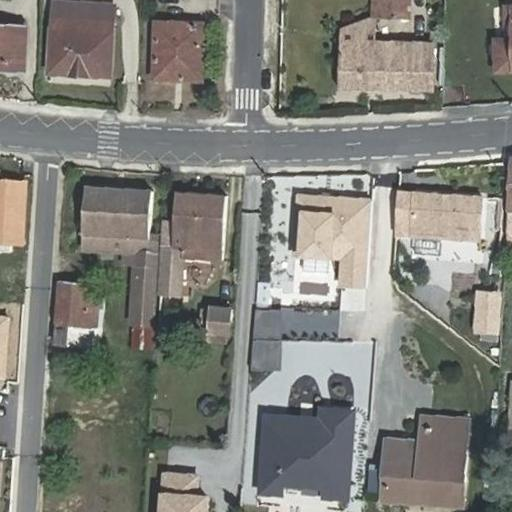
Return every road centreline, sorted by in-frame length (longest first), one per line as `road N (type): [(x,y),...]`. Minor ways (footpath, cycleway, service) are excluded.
road 1 (tertiary): [(256,141),(0,127)]
road 2 (tertiary): [(511,127),(256,141)]
road 3 (residential): [(256,141),(259,0)]
